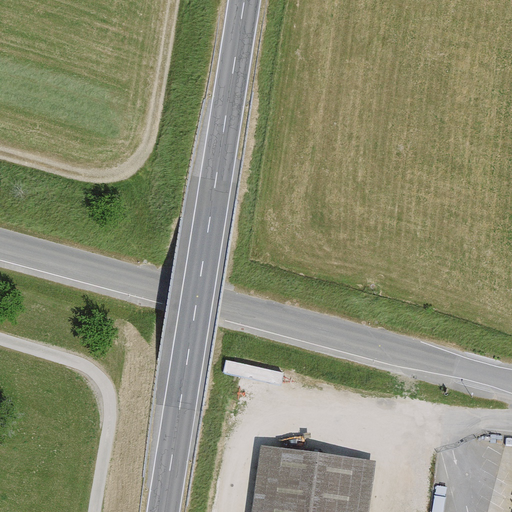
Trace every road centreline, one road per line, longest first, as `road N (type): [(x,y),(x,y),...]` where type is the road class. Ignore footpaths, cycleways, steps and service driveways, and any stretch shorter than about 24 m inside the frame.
road 1 (tertiary): [(511,379),(0,246)]
road 2 (primary): [(244,0),(164,511)]
road 3 (track): [(0,337),(69,359),(98,378),(108,411),(90,511)]
